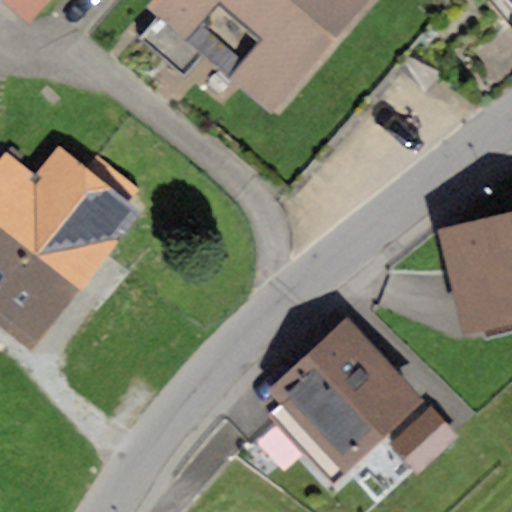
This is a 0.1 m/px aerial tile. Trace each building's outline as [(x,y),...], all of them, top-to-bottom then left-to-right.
[(339,0),(175,0),(144,37),(184,72),(213,37),(268,84),(339,0)] [(87,170),(68,155),(41,188),(12,165),(0,180),(0,291),(1,292),(0,293),(0,313),(22,330),(133,188),(96,160),(87,170)] [(511,229),(461,242),(478,311),(511,301),(511,229)] [(383,362),(354,331),(291,390),(293,392),(287,398),(267,377),(228,417),(249,437),(271,415),(331,480),(367,447),(358,437),(400,397),(375,370),(383,362)] [(453,434),(432,412),(402,440),(423,462),(453,434)]
